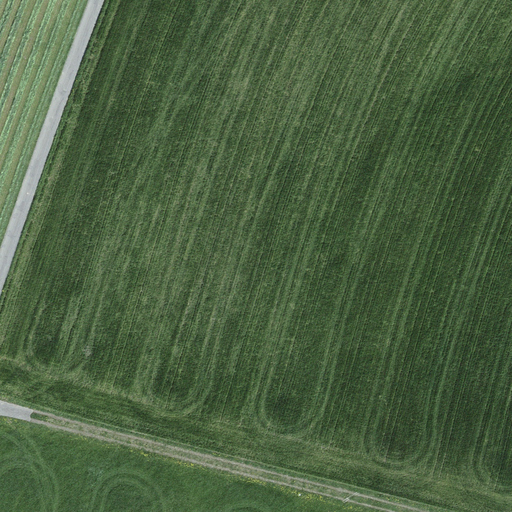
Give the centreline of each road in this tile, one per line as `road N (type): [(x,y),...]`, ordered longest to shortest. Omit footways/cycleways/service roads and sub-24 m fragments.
road 1 (track): [(0,409),(409,511)]
road 2 (unclassified): [(104,0),(0,271)]
